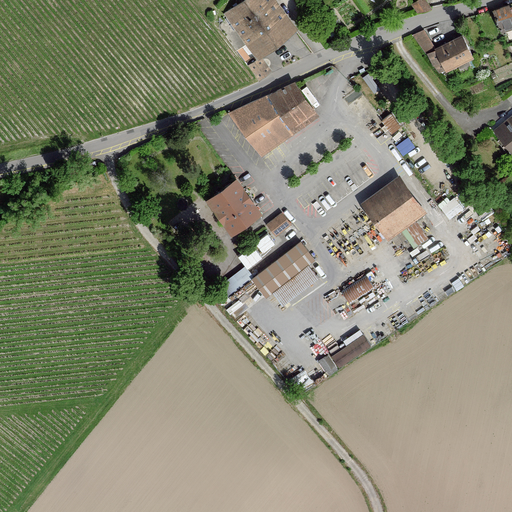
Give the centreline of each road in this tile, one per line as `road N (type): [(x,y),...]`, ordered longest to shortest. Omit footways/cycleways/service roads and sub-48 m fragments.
road 1 (unclassified): [(495,0),(397,28),(149,129),(0,169)]
road 2 (track): [(104,143),(154,243),(357,470),(379,511)]
